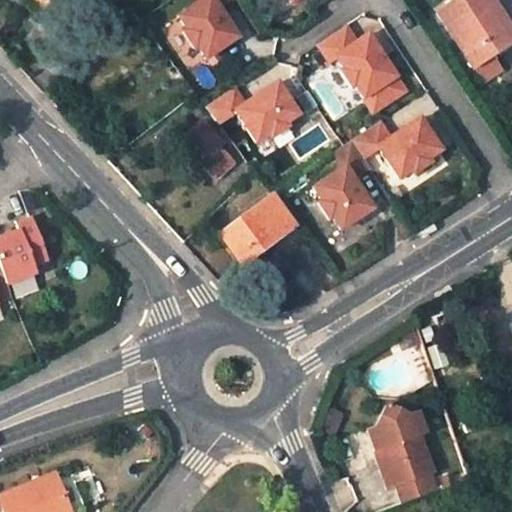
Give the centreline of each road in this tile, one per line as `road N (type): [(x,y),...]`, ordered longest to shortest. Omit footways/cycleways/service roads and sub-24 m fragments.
road 1 (unclassified): [(511,214),(273,363)]
road 2 (tertiary): [(209,341),(171,273),(47,142)]
road 3 (residential): [(383,0),(511,195)]
road 4 (tertiary): [(194,358),(81,390),(0,427)]
